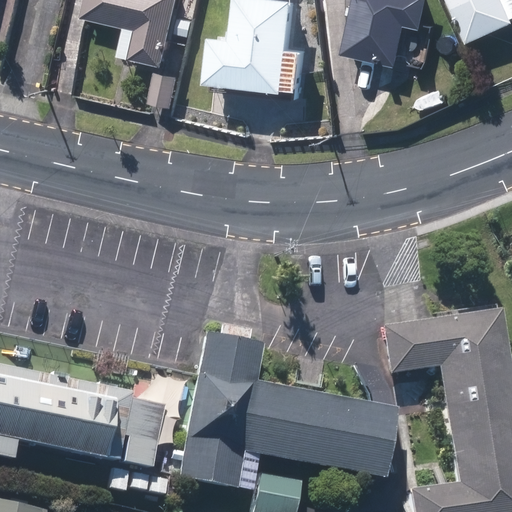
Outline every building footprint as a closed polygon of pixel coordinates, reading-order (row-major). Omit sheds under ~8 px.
[(175,0),(87,0),(82,21),(137,34),(131,61),(160,68),(175,0)] [(211,45),(206,90),(282,99),(293,8),(288,7),(288,0),(239,0),(239,2),(237,1),(231,47),(211,45)] [(427,0),(426,0),(354,0),(341,57),(393,70),(403,29),(419,32),(427,0)] [(511,23),(501,0),(446,0),(468,46),(511,26),(511,23)] [(179,77),(153,71),(146,105),(172,111),(179,77)] [(511,511),(511,392),(499,320),(376,343),(384,388),(439,378),(457,477),(402,487),(406,511),(511,511)] [(263,347),(204,339),(183,491),(240,499),(245,462),(384,481),(394,405),(257,386),(263,347)] [(167,399),(0,368),(0,466),(149,495),(167,399)] [(289,511),(294,480),(252,473),(245,511),(289,511)]
